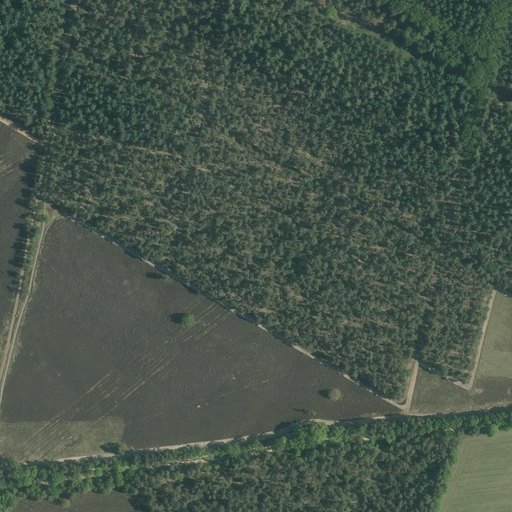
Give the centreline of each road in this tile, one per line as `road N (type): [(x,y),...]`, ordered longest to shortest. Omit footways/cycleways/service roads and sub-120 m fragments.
road 1 (track): [(43,225),(72,218),(400,405),(409,398),(498,0)]
road 2 (track): [(511,407),(306,421),(255,438),(0,468)]
road 3 (track): [(511,421),(0,488)]
road 4 (track): [(160,267),(169,261),(223,0)]
road 5 (track): [(429,297),(191,163)]
road 6 (track): [(47,144),(0,385)]
road 7 (track): [(313,0),(479,82)]
road 8 (track): [(74,0),(47,144)]
